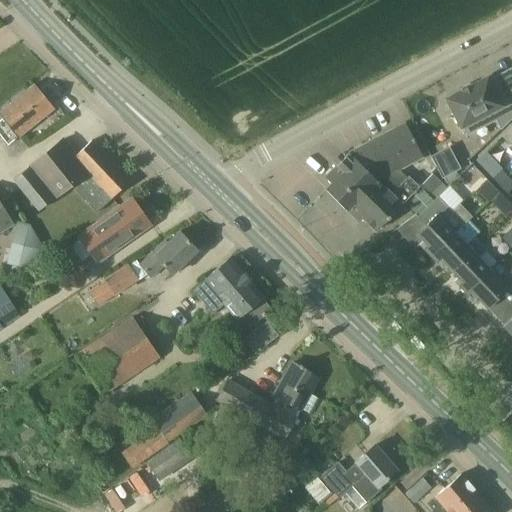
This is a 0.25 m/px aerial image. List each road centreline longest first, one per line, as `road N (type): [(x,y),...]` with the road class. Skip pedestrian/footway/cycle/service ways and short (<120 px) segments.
road 1 (residential): [(239,173),(511,21)]
road 2 (secondary): [(511,476),(322,296)]
road 3 (residential): [(511,401),(401,289)]
road 4 (secondary): [(127,105),(21,0)]
road 5 (secondary): [(213,198),(322,296)]
road 6 (secondary): [(322,296),(300,260),(226,187)]
road 7 (secondary): [(226,187),(144,109),(127,105)]
road 8 (secondary): [(127,105),(130,119),(213,198)]
